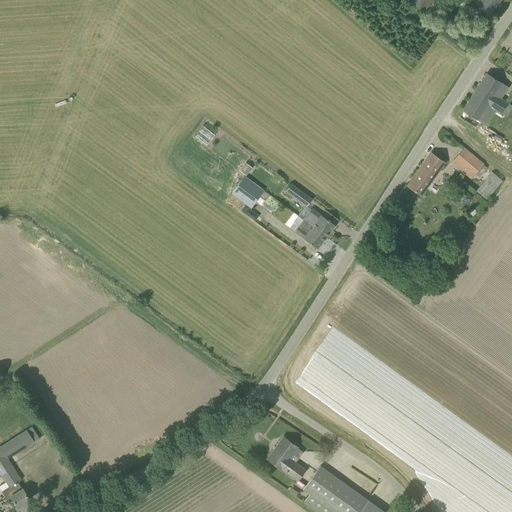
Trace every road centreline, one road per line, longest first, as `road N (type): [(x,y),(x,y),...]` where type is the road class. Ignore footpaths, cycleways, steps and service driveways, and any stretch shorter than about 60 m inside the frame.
road 1 (tertiary): [(260,389),(511,15)]
road 2 (tertiary): [(84,511),(260,389)]
road 3 (unclassified): [(418,511),(350,444),(260,389)]
